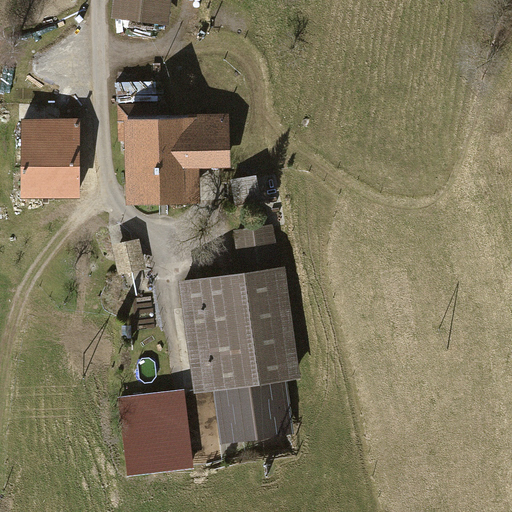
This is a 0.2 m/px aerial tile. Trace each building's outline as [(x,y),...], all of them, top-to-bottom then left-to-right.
[(112,0),(110,20),(168,26),(171,0),(112,0)] [(157,103),(117,104),(118,140),(124,140),(126,202),(201,200),(200,167),(232,166),(230,111),(157,113),(157,103)] [(79,117),(21,117),(21,194),(79,195),(79,117)] [(81,159),(82,185),(95,184),(94,158),(81,159)] [(256,173),(230,178),(235,204),(262,199),(256,173)] [(274,223),(234,228),(238,259),(278,253),(274,223)] [(140,237),(112,243),(118,273),(146,268),(140,237)] [(285,265),(178,278),(193,391),(212,389),(219,443),(293,433),(285,377),(299,375),(285,265)] [(184,387),(118,395),(128,474),(194,466),(184,387)]
